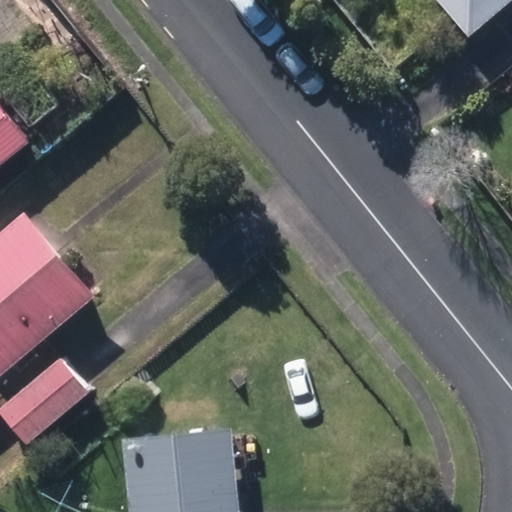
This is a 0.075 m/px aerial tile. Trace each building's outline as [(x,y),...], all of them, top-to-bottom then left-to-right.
[(511,0),(439,0),(470,36),(511,0)] [(18,44),(0,56),(0,82),(34,129),(64,107),(18,44)] [(0,165),(29,141),(0,105),(0,165)] [(0,238),(0,376),(97,295),(30,214),(0,238)] [(1,411),(29,444),(90,392),(62,361),(1,411)] [(124,439),(131,511),(240,511),(233,429),(124,439)]
